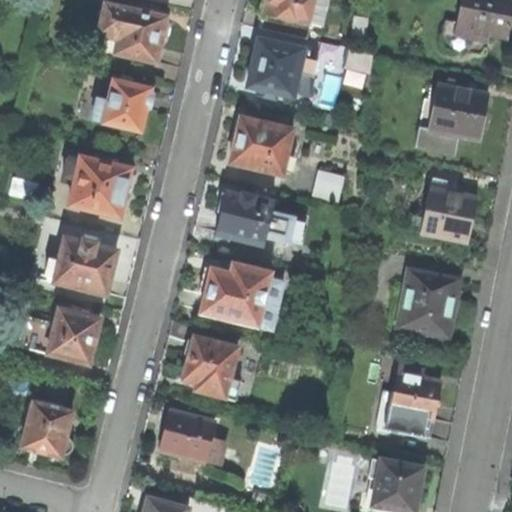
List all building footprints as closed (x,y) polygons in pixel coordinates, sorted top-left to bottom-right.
[(69,18),(73,0),(57,0),(54,15),(69,18)] [(307,40),(310,24),(321,26),(326,0),(268,0),(261,30),(307,40)] [(511,10),(511,0),(462,0),(458,23),(445,21),(443,35),(487,43),(488,35),(507,39),(510,21),(511,10)] [(163,24),(164,20),(103,7),(96,37),(107,39),(105,53),(155,64),(158,47),(160,39),(164,39),(168,25),(163,24)] [(303,77),(308,53),(259,42),(254,60),(248,89),(263,93),(261,101),(276,104),(277,96),(292,99),(298,76),(303,77)] [(376,56),(349,50),(345,67),(372,72),(376,56)] [(466,84),(449,81),(447,89),(437,87),(432,111),(423,109),(416,148),(444,153),(447,135),(479,141),(484,116),(488,96),(465,92),(466,84)] [(144,120),(145,113),(150,111),(153,97),(150,94),(150,90),(113,82),(108,103),(96,100),(91,120),(100,123),(103,125),(141,133),(144,120)] [(281,178),(292,132),(240,120),(234,147),(230,166),(281,178)] [(68,207),(119,219),(123,203),(126,194),(128,195),(131,193),(133,179),(131,174),(130,170),(79,159),(78,165),(65,162),(61,178),(74,181),(68,207)] [(345,176),(320,170),(313,198),(338,205),(345,176)] [(35,201),(39,183),(14,177),(9,195),(35,201)] [(475,200),(429,191),(421,236),(467,244),(471,221),(475,200)] [(240,196),(227,193),(226,195),(223,195),(221,205),(219,214),(222,215),(216,237),(262,248),(273,204),(253,199),(253,197),(240,194),(240,196)] [(85,234),(83,243),(95,245),(96,237),(85,234)] [(54,285),(105,297),(110,278),(115,252),(95,248),(95,245),(83,243),(81,245),(65,241),(60,261),(52,260),(47,279),(55,281),(54,285)] [(218,263),(216,272),(227,275),(229,265),(218,263)] [(270,333),(282,284),(268,280),(269,275),(229,265),(227,275),(216,272),(205,270),(201,285),(199,293),(205,294),(200,316),(270,333)] [(459,281),(408,271),(397,329),(423,334),(448,339),(453,317),(450,316),(452,308),(453,299),(456,300),(459,281)] [(16,347),(88,365),(93,347),(99,323),(77,317),(78,311),(69,309),(68,315),(58,313),(54,325),(24,318),(16,347)] [(419,358),(423,334),(397,329),(390,328),(388,341),(394,343),(392,353),(419,358)] [(235,350),(192,340),(191,343),(185,346),(183,354),(181,362),(185,368),(182,381),(198,385),(196,393),(238,402),(241,385),(228,383),(235,350)] [(422,372),(400,368),(395,395),(382,393),(375,429),(404,434),(407,419),(432,424),(436,405),(440,383),(421,379),(422,372)] [(70,414),(32,405),(21,451),(38,455),(59,461),(60,454),(64,455),(68,454),(70,449),(71,445),(69,440),(65,438),(70,414)] [(213,424),(169,413),(163,436),(158,455),(203,466),(213,424)] [(423,470),(372,461),(369,479),(378,481),(373,507),(399,511),(415,511),(419,492),(423,470)] [(267,511),(280,511),(283,500),(255,493),(251,508),(267,511)] [(167,499),(165,506),(178,509),(180,502),(167,499)] [(188,511),(178,509),(165,506),(146,501),(143,511),(188,511)]
